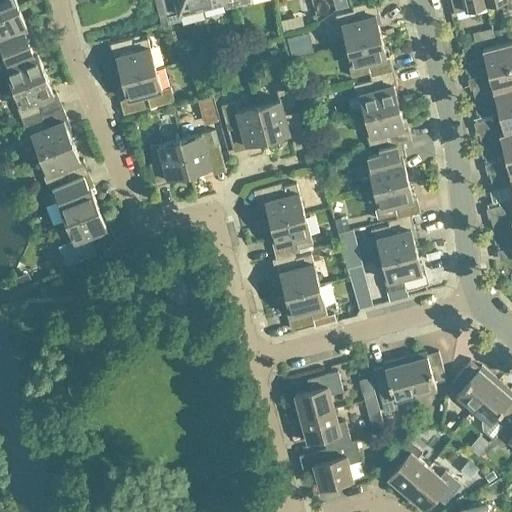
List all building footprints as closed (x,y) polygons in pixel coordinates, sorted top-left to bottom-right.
[(0,0),(0,13),(19,6),(16,0),(0,0)] [(202,6),(200,0),(155,0),(161,24),(181,19),(180,11),(202,6)] [(381,35),(376,15),(379,14),(375,0),(373,0),(352,5),(353,9),(336,14),(338,24),(342,24),(347,44),(381,35)] [(486,3),(485,0),(451,0),(454,12),(486,3)] [(511,0),(485,0),(486,3),(499,0),(506,0),(508,8),(511,7),(511,0)] [(0,52),(36,38),(30,24),(27,26),(19,6),(0,13),(0,52)] [(394,69),(390,55),(386,56),(381,35),(347,44),(352,65),(349,66),(352,76),(369,72),(370,75),(394,69)] [(156,67),(148,37),(133,40),(132,36),(109,43),(113,57),(116,56),(122,76),(156,67)] [(13,86),(46,73),(38,53),(41,52),(36,38),(0,52),(0,62),(2,67),(5,66),(13,86)] [(511,40),(483,48),(488,70),(511,63),(511,40)] [(477,43),(461,47),(464,55),(475,52),(478,47),(477,43)] [(511,85),(511,63),(488,70),(494,90),(511,85)] [(175,99),(171,85),(161,88),(156,67),(122,76),(128,98),(139,95),(143,108),(175,99)] [(399,105),(394,85),(397,84),(394,69),(370,75),(371,79),(354,84),(356,94),(360,93),(365,114),(399,105)] [(62,105),(57,91),(53,92),(46,73),(13,86),(21,105),(17,107),(23,120),(62,105)] [(303,132),(297,108),(291,85),(277,89),(280,98),(258,103),(268,137),(288,132),(289,135),(303,132)] [(489,88),(484,85),(472,87),(472,88),(474,95),(490,92),(489,88)] [(511,108),(511,85),(494,90),(499,111),(511,108)] [(476,103),(488,101),(491,96),(490,92),(474,95),(476,103)] [(268,137),(258,103),(238,109),(236,100),(221,103),(234,150),(248,146),(247,143),(268,137)] [(72,140),(64,120),(68,119),(62,105),(23,120),(28,134),(32,133),(39,153),(72,140)] [(412,139),(408,125),(404,126),(399,105),(365,114),(370,134),(367,135),(369,146),(387,141),(388,145),(402,142),(412,139)] [(511,108),(499,111),(504,131),(504,132),(511,130),(511,108)] [(495,130),(490,127),(478,130),(478,131),(480,138),(496,134),(495,130)] [(221,151),(219,143),(215,144),(211,129),(180,138),(189,172),(211,166),(208,154),(221,151)] [(511,152),(511,130),(504,132),(504,131),(499,133),(505,155),(511,152)] [(482,146),(494,143),(497,138),(496,134),(480,138),(482,146)] [(170,181),(169,177),(189,172),(180,138),(149,146),(153,161),(149,162),(156,185),(170,181)] [(89,172),(83,158),(80,159),(72,140),(39,153),(47,172),(44,174),(48,184),(65,177),(66,181),(89,172)] [(408,177),(402,157),(406,156),(402,142),(388,145),(379,147),(380,151),(362,156),(365,166),(368,165),(374,186),(408,177)] [(313,151),(304,154),(307,164),(316,161),(313,151)] [(330,163),(309,164),(310,188),(331,187),(330,163)] [(505,172),(500,170),(489,173),(491,180),(506,176),(505,172)] [(99,207),(91,187),(94,186),(89,172),(66,181),(68,184),(51,191),(55,201),(58,200),(66,219),(99,207)] [(491,180),(493,188),(505,185),(507,181),(506,176),(491,180)] [(420,211),(417,197),(413,198),(408,177),(374,186),(379,206),(375,207),(378,218),(396,213),(397,217),(411,214),(420,211)] [(305,213),(297,182),(282,186),(281,181),(273,184),(276,197),(265,200),(271,222),(305,213)] [(106,226),(99,207),(66,219),(74,239),(60,245),(68,265),(98,253),(95,247),(115,239),(110,225),(106,226)] [(313,243),(305,213),(271,222),(276,242),(273,243),(276,257),(296,252),(300,251),(299,247),(313,243)] [(416,249),(411,229),(415,228),(411,214),(397,217),(387,219),(388,223),(371,228),(373,238),(377,238),(382,258),(416,249)] [(507,217),(502,214),(490,217),(492,225),(508,221),(507,217)] [(494,233),(506,230),(509,225),(508,221),(492,225),(494,232),(494,233)] [(352,228),(338,232),(342,249),(357,245),(352,228)] [(429,283),(425,269),(422,270),(416,249),(382,258),(388,279),(384,279),(387,290),(392,289),(393,292),(429,283)] [(319,283),(311,252),(297,256),(296,252),(276,257),(273,258),(276,272),(280,272),(285,292),(319,283)] [(19,288),(32,283),(28,274),(15,279),(19,288)] [(328,314),(319,283),(285,292),(291,312),(287,313),(291,328),(314,322),(313,318),(328,314)] [(367,283),(353,287),(359,308),(373,304),(367,283)] [(446,378),(439,349),(427,353),(426,350),(405,356),(415,393),(436,387),(435,381),(446,378)] [(415,393),(405,356),(383,362),(384,364),(373,367),(385,411),(397,408),(395,398),(415,393)] [(474,408),(499,379),(482,364),(480,366),(471,358),(452,381),(461,388),(457,393),(474,408)] [(330,393),(343,390),(338,369),(307,377),(310,388),(295,393),(301,416),(334,407),(330,393)] [(493,437),(511,415),(511,390),(499,379),(474,408),(484,417),(483,418),(483,429),(493,437)] [(351,440),(346,419),(338,422),(334,407),(301,416),(308,440),(323,435),(326,447),(351,440)] [(511,440),(511,415),(493,437),(503,446),(509,438),(511,440)] [(429,465),(417,456),(423,450),(406,436),(390,456),(399,463),(388,475),(407,491),(429,465)] [(349,463),(362,459),(356,438),(351,440),(326,447),(320,448),(323,459),(314,462),(320,486),(353,477),(349,463)] [(444,502),(461,483),(445,469),(440,475),(429,465),(407,491),(425,507),(435,495),(444,502)] [(492,469),(485,474),(489,481),(496,476),(492,469)] [(500,477),(488,484),(494,493),(505,486),(500,477)] [(489,511),(487,503),(454,511),(489,511)]
